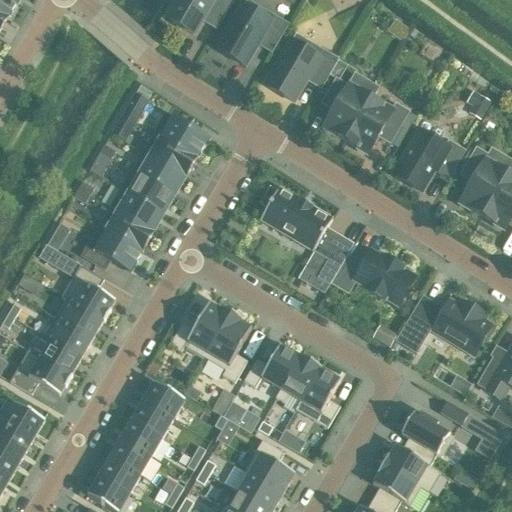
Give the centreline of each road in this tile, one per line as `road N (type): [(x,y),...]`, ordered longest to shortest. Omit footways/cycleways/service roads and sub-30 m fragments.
road 1 (residential): [(315,511),(391,380),(185,259)]
road 2 (residential): [(260,131),(511,289)]
road 3 (residential): [(35,511),(185,259)]
road 4 (residential): [(79,0),(141,54),(260,131)]
road 5 (residential): [(185,259),(260,131)]
